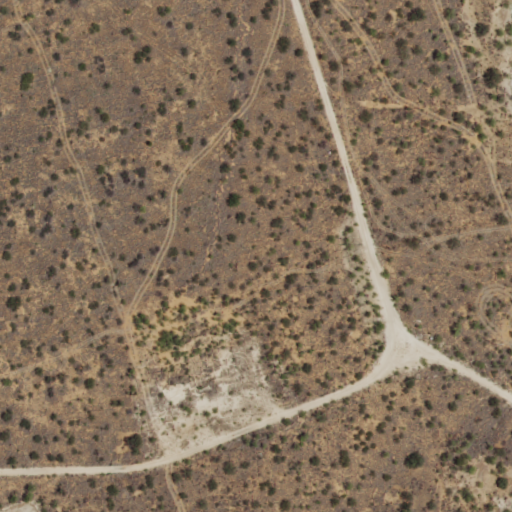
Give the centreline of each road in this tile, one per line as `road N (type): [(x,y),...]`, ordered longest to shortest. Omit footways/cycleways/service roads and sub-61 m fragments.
road 1 (track): [(0,361),(307,260),(327,275),(382,470)]
road 2 (track): [(229,0),(287,185),(302,200),(307,260)]
